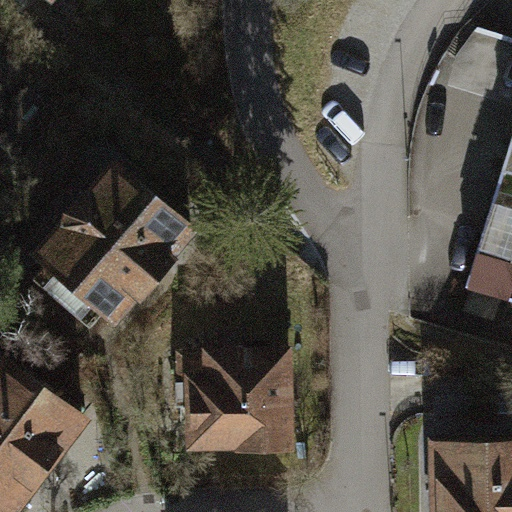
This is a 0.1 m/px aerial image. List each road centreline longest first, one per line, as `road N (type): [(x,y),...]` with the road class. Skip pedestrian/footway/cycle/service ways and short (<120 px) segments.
road 1 (residential): [(367,499),(353,284),(261,76),(254,0)]
road 2 (track): [(353,284),(377,107),(444,0)]
road 3 (residential): [(367,499),(140,501),(129,511)]
